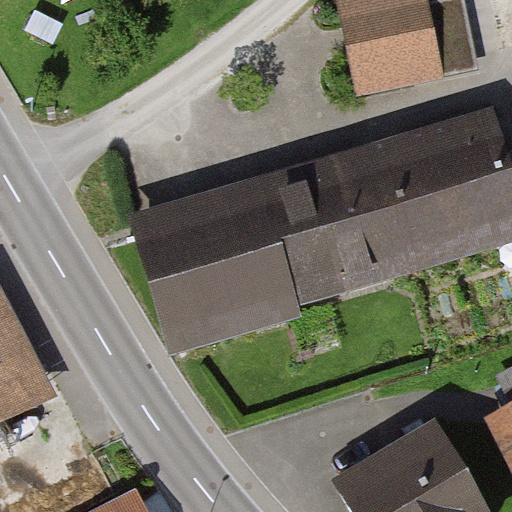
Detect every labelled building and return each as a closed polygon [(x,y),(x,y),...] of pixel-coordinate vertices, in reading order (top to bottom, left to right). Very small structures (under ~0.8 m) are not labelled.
[(483,66),(466,0),(454,0),(438,4),(436,0),(341,0),(365,95),(483,66)] [(511,249),(511,159),(500,121),(138,231),(178,364),(301,327),(298,315),(511,249)] [(0,432),(58,404),(0,288),(0,432)] [(511,422),(499,429),(511,456),(511,422)] [(488,511),(442,433),(348,488),(362,511),(488,511)] [(146,511),(140,501),(118,511),(146,511)]
